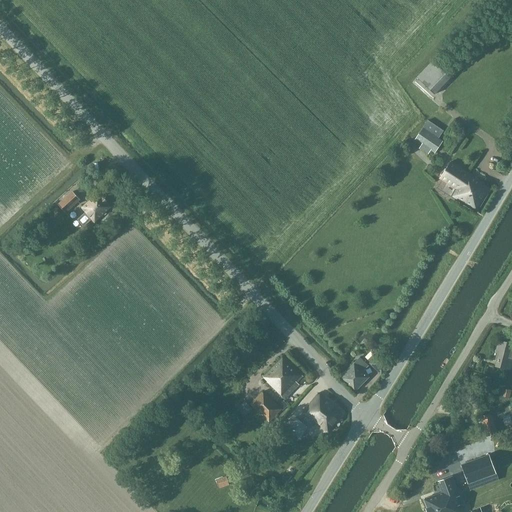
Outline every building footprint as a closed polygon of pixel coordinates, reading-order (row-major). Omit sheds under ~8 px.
[(450,78),(448,76),(432,61),(416,78),(435,95),(450,78)] [(438,139),(443,131),(428,120),(414,140),(434,153),(442,141),(438,139)] [(476,213),(490,191),(483,186),(484,185),(450,164),(440,180),(455,189),(451,197),(476,213)] [(66,213),(80,200),(72,191),(58,204),(66,213)] [(95,224),(112,207),(99,193),(82,209),(95,224)] [(54,216),(59,211),(56,207),(50,212),(54,216)] [(511,365),(511,343),(499,340),(496,350),(499,351),(495,366),(511,370),(511,365)] [(386,361),(378,354),(369,363),(377,371),(386,361)] [(296,382),(302,376),(283,357),(263,377),(268,382),(267,383),(284,400),(299,385),(296,382)] [(368,366),(368,365),(360,358),(340,379),(355,393),(369,378),(363,371),(368,366)] [(501,387),(499,396),(508,398),(510,389),(501,387)] [(283,400),(278,406),(268,396),(267,398),(261,392),(250,405),(269,423),(282,410),(288,405),(283,400)] [(318,394),(302,413),(327,433),(343,414),(318,394)] [(244,401),(233,412),(237,416),(239,414),(242,418),(245,415),(247,417),(252,412),(250,410),(251,409),(244,401)] [(485,436),(497,434),(494,421),(511,415),(511,403),(501,408),(502,412),(494,414),(481,417),(485,436)] [(307,428),(293,416),(286,425),(300,437),(307,428)] [(461,471),(468,490),(496,480),(489,461),(461,471)] [(459,496),(451,476),(437,481),(441,492),(422,499),(426,509),(425,509),(426,511),(458,511),(456,506),(459,505),(456,497),(459,496)] [(222,479),(216,481),(219,489),(225,487),(222,479)]
